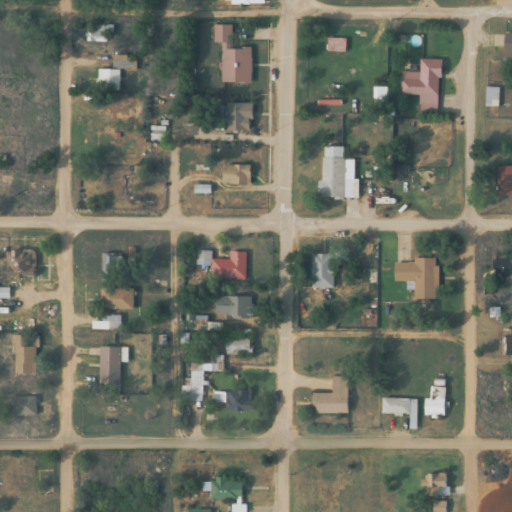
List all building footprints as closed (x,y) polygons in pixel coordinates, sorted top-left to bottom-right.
[(105,43),(105,25),(85,25),(85,43),(105,43)] [(230,26),(213,25),(212,44),(220,44),(220,83),(250,84),(250,48),(230,48),(230,26)] [(503,62),(511,61),(511,34),(503,35),(503,62)] [(326,52),(344,52),(344,39),(326,38),(326,52)] [(96,70),(96,91),(117,92),(118,70),(134,71),(135,58),(111,57),(110,71),(96,70)] [(438,106),(438,60),(418,60),(418,80),(400,80),(400,95),(418,96),(418,106),(438,106)] [(484,107),(497,107),(497,88),(484,88),(484,107)] [(251,104),(225,104),(225,132),(251,132),(251,104)] [(163,128),(149,128),(149,141),(163,141),(163,128)] [(343,158),(321,158),(321,199),(356,199),(356,180),(343,180),(343,158)] [(248,167),(223,166),(222,185),(248,186),(248,167)] [(511,166),(495,167),(495,196),(511,195),(511,166)] [(31,182),(20,182),(20,190),(31,190),(31,182)] [(4,251),(4,279),(34,279),(34,251),(4,251)] [(244,253),(228,252),(228,261),(210,260),(210,251),(196,251),(195,265),(209,266),(208,279),(243,280),(244,253)] [(100,254),(100,280),(119,280),(119,254),(100,254)] [(333,289),(333,254),(309,254),(309,289),(333,289)] [(511,260),(493,260),(493,281),(511,281),(511,260)] [(413,300),(437,300),(437,261),(394,261),(394,281),(413,281),(413,300)] [(130,310),(130,290),(100,289),(99,309),(130,310)] [(214,318),(250,318),(250,298),(214,298),(214,318)] [(119,315),(100,315),(100,329),(119,329),(119,315)] [(10,336),(10,375),(35,375),(35,336),(10,336)] [(224,356),(250,356),(250,337),(224,337),(224,356)] [(119,348),(98,348),(98,387),(119,387),(119,348)] [(346,414),(346,377),(331,377),(331,394),(311,394),(311,414),(346,414)] [(443,388),(430,388),(430,418),(443,418),(443,388)] [(250,392),(223,392),(223,412),(250,412),(250,392)] [(34,397),(11,397),(11,416),(34,416),(34,397)] [(380,416),(408,416),(408,426),(415,427),(415,399),(380,399),(380,416)] [(446,494),(446,474),(422,474),(422,494),(446,494)] [(201,480),(201,490),(209,490),(209,499),(240,499),(240,480),(201,480)] [(443,511),(443,501),(430,501),(430,511),(443,511)]
